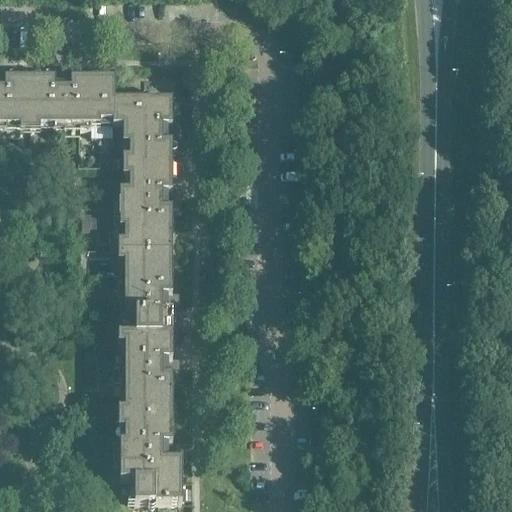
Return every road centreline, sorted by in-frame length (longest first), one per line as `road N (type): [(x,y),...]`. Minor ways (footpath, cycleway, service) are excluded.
road 1 (residential): [(281,511),(283,373),(267,44),(78,39),(33,21),(0,21)]
road 2 (tertiary): [(433,375),(435,34)]
road 3 (tertiary): [(433,375),(419,511)]
road 4 (tertiary): [(443,511),(433,375)]
